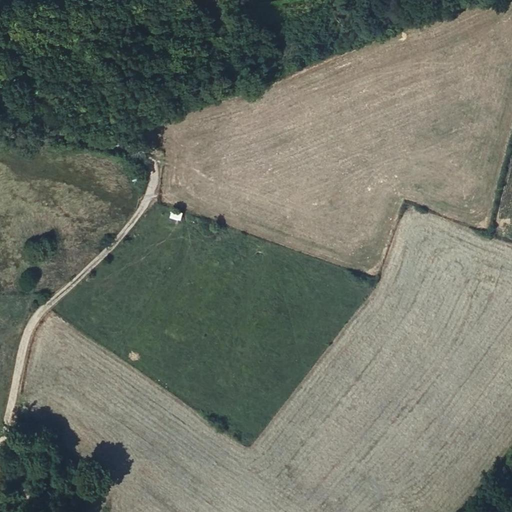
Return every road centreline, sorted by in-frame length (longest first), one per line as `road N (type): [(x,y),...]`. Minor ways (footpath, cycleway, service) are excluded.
road 1 (track): [(151,195),(34,317),(0,471)]
road 2 (residential): [(0,113),(147,153),(151,195)]
